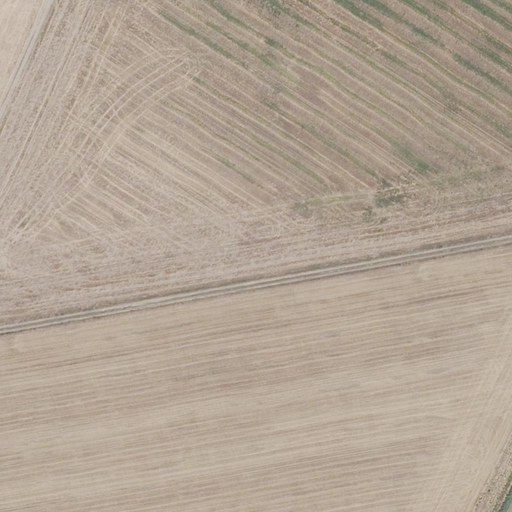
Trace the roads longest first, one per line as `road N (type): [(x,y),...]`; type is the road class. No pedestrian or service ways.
road 1 (track): [(0,331),(511,243)]
road 2 (track): [(49,0),(0,111)]
